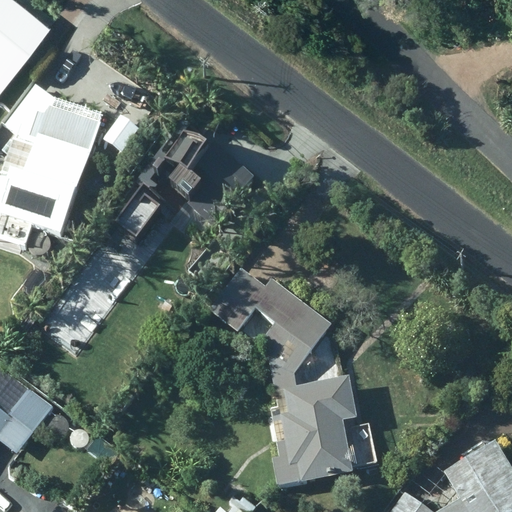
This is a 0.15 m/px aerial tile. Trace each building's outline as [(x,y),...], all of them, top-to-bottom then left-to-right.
[(0,0),(0,86),(47,28),(40,23),(49,12),(38,4),(35,8),(25,0),(21,0),(20,2),(17,0),(3,0),(0,0)] [(67,233),(103,122),(57,100),(37,85),(7,125),(27,140),(41,144),(31,175),(19,171),(5,213),(67,233)] [(257,180),(213,141),(202,155),(181,136),(166,157),(183,176),(171,189),(216,227),(257,180)] [(134,173),(121,197),(155,215),(168,191),(165,189),(169,181),(165,168),(159,165),(151,167),(145,179),(134,173)] [(280,321),(268,337),(282,409),(275,410),(284,457),(276,460),(281,486),(358,472),(357,466),(379,462),(374,436),(352,440),(348,418),(363,415),(355,374),(299,385),(297,373),(336,325),(277,278),(269,287),(245,268),(212,309),(241,332),(262,306),(280,321)] [(21,357),(7,347),(0,357),(0,359),(12,369),(21,357)] [(117,405),(87,382),(66,407),(98,431),(117,405)] [(24,448),(56,406),(40,395),(30,408),(0,384),(0,436),(4,432),(24,448)] [(97,438),(85,455),(106,470),(118,453),(97,438)] [(435,511),(408,492),(393,511),(511,511),(511,460),(501,441),(449,471),(465,498),(441,511),(435,511)] [(83,478),(70,469),(56,490),(68,498),(83,478)] [(250,493),(238,484),(228,495),(232,499),(230,501),(239,508),(235,511),(228,511),(222,506),(217,511),(254,511),(259,507),(246,497),(250,493)]
